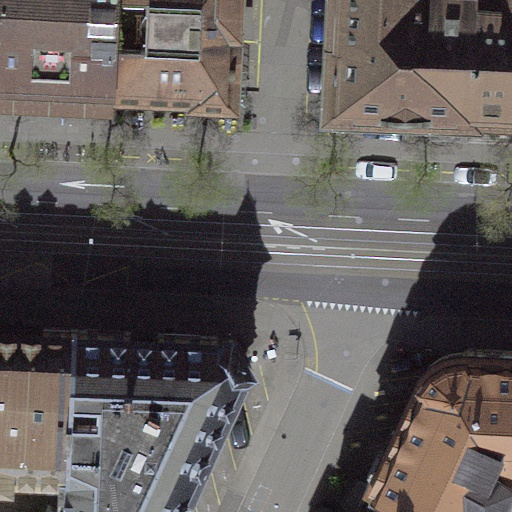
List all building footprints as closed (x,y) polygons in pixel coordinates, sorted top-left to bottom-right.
[(0,0),(0,85),(49,88),(113,91),(116,0),(0,0)] [(202,92),(234,93),(237,17),(235,17),(235,0),(116,0),(113,91),(114,91),(114,88),(202,92)] [(407,105),(467,108),(472,0),(336,0),(334,58),(325,66),(324,92),(341,110),(366,112),(375,103),(407,105)] [(511,108),(511,0),(472,0),(467,108),(511,108)] [(26,326),(0,324),(0,476),(11,477),(12,468),(64,470),(63,478),(68,469),(74,328),(26,326)] [(154,333),(74,328),(68,469),(63,478),(62,509),(60,511),(177,511),(237,383),(238,383),(241,376),(239,374),(241,372),(240,371),(243,370),(242,369),(249,365),(232,334),(224,338),(224,337),(221,339),(220,338),(219,339),(217,336),(154,333)] [(511,351),(459,349),(455,349),(452,350),(448,351),(444,352),(441,353),(438,355),(435,357),(432,360),(429,362),(426,365),(424,368),(422,372),(397,426),(374,477),(371,475),(368,481),(434,511),(492,511),(510,474),(511,473),(511,351)] [(434,511),(368,481),(366,487),(377,493),(368,511),(434,511)]
